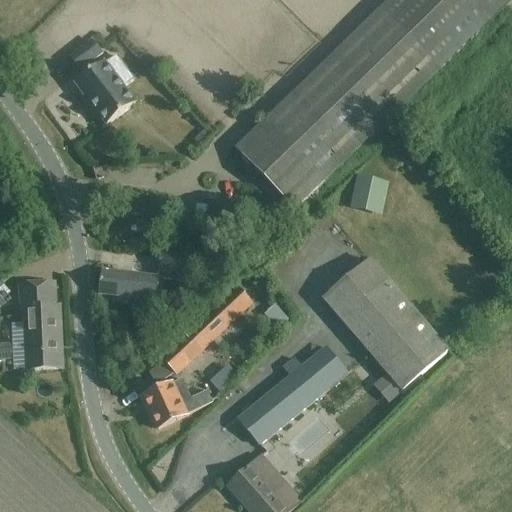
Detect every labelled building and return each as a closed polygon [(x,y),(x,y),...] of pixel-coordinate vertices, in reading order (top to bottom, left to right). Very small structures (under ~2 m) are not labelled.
[(507,0),(393,0),(237,152),(295,212),(511,3),(507,0)] [(70,60),(80,73),(102,56),(93,43),(70,60)] [(75,86),(107,128),(136,106),(123,90),(134,82),(116,59),(106,67),(104,65),(75,86)] [(195,195),(194,205),(221,206),(222,196),(195,195)] [(159,276),(192,279),(194,260),(161,256),(159,276)] [(323,299),(400,394),(447,355),(370,261),(323,299)] [(135,308),(145,309),(155,311),(159,281),(103,274),(100,296),(136,301),(135,308)] [(62,371),(62,367),(60,310),(56,310),(55,286),(20,287),(21,313),(24,312),(26,373),(62,371)] [(245,312),(231,297),(165,360),(166,361),(149,375),(157,387),(178,374),(179,375),(245,312)] [(290,379),(239,422),(260,447),(322,395),(298,366),(293,360),(282,369),(290,379)] [(231,383),(221,373),(210,384),(219,394),(231,383)] [(172,386),(143,400),(158,432),(213,405),(207,393),(191,401),(182,382),(172,387),(172,386)] [(228,489),(246,511),(294,511),(302,506),(279,479),(269,488),(252,468),(228,489)]
